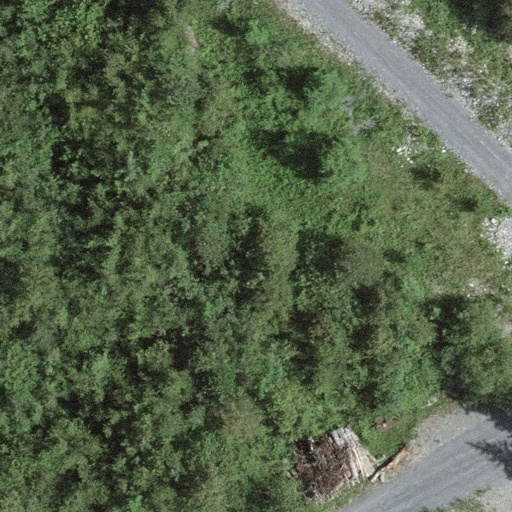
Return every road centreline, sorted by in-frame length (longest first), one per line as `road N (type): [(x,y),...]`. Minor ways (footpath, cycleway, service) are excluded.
road 1 (track): [(355,0),(511,168)]
road 2 (track): [(511,432),(378,511)]
